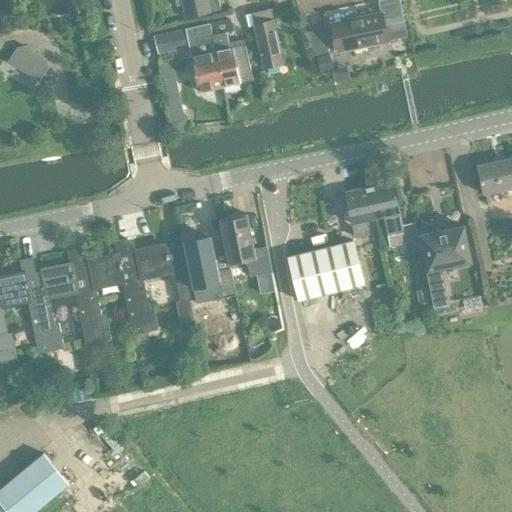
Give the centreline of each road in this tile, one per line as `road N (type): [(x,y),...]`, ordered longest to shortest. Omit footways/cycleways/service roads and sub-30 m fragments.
road 1 (unclassified): [(157,193),(511,116)]
road 2 (unclassified): [(0,226),(157,193)]
road 3 (residential): [(144,129),(116,0)]
